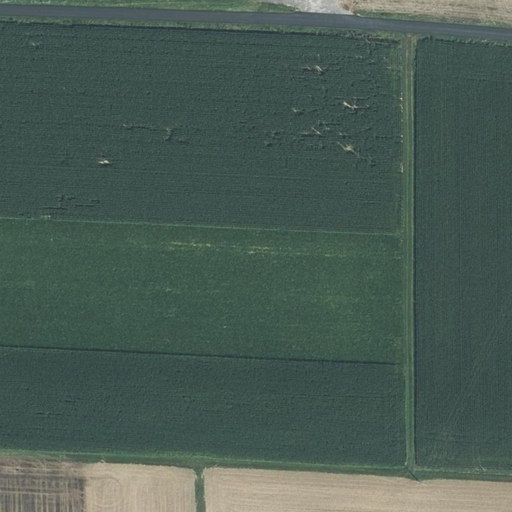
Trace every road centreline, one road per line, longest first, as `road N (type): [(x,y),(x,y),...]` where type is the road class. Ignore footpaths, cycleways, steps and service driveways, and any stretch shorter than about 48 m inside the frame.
road 1 (tertiary): [(511,35),(0,10)]
road 2 (track): [(0,458),(511,477)]
road 3 (track): [(408,472),(405,26)]
